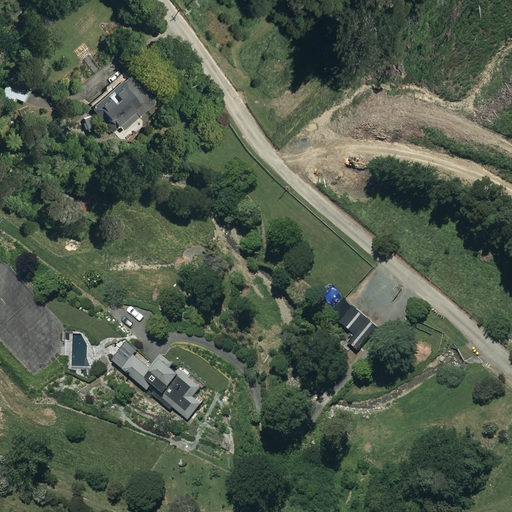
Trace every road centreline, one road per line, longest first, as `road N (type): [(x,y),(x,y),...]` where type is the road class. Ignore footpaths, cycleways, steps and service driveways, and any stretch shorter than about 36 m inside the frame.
road 1 (residential): [(160,0),(276,163),(511,366)]
road 2 (track): [(276,163),(330,140),(360,140),(511,191)]
